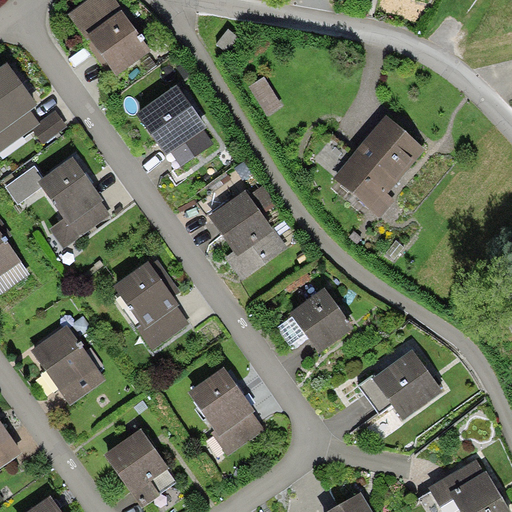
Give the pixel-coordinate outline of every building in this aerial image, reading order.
[(103,0),(88,0),(63,18),(108,84),(144,59),(103,0)] [(36,122),(3,73),(0,74),(0,153),(27,135),(35,148),(62,130),(50,112),(36,122)] [(251,84),(269,113),(285,103),(267,74),(251,84)] [(169,96),(134,119),(161,162),(167,159),(175,172),(206,152),(169,96)] [(389,123),(335,179),(368,211),(422,155),(389,123)] [(66,162),(30,188),(56,225),(45,233),(57,250),(104,217),(66,162)] [(269,208),(255,189),(205,224),(242,276),(280,250),(256,217),(269,208)] [(0,277),(16,266),(0,242),(0,237),(4,235),(0,228),(0,277)] [(152,263),(107,293),(147,351),(183,326),(166,301),(174,295),(152,263)] [(347,334),(321,298),(287,322),(313,359),(347,334)] [(69,329),(31,353),(67,410),(105,386),(69,329)] [(436,392),(410,354),(357,392),(372,413),(384,405),(395,421),(436,392)] [(218,374),(183,399),(226,460),(261,435),(218,374)] [(0,431),(0,471),(18,460),(0,431)] [(134,435),(97,460),(133,511),(138,511),(172,489),(134,435)] [(435,511),(439,511),(447,507),(449,511),(500,511),(472,465),(425,494),(435,511)] [(372,511),(365,498),(339,511),(372,511)] [(50,511),(43,502),(29,511),(50,511)]
